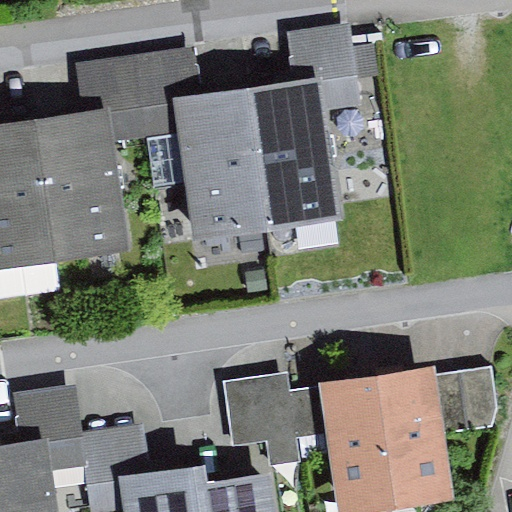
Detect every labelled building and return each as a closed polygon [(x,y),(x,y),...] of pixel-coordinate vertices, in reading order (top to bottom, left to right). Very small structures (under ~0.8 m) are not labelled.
[(289,38),(297,88),(319,84),(324,114),(361,108),(357,82),(352,50),(349,29),(289,38)] [(374,46),(352,50),(357,82),(379,79),(374,46)] [(77,67),(84,121),(107,117),(111,146),(147,141),(179,136),(175,106),(201,103),(193,50),(77,67)] [(297,88),(250,95),(272,234),(341,223),(324,114),(319,84),(297,88)] [(201,103),(175,106),(179,136),(186,185),(195,246),(272,234),(250,95),(201,103)] [(84,121),(37,128),(59,267),(128,257),(111,146),(107,117),(84,121)] [(0,133),(0,276),(59,267),(37,128),(0,133)] [(155,190),(186,185),(179,136),(147,141),(155,190)] [(266,272),(246,274),(248,295),(268,294),(266,272)] [(490,369),(434,379),(443,437),(492,428),(497,409),(490,369)] [(434,373),(321,390),(328,437),(339,511),(387,511),(453,502),(443,437),(434,379),(434,373)] [(328,437),(321,390),(290,393),(288,378),(224,385),(232,449),(268,444),(271,468),(301,465),(298,441),(328,437)] [(16,397),(23,450),(46,447),(50,474),(87,469),(82,434),(76,389),(16,397)] [(145,425),(82,434),(87,469),(92,511),(122,511),(119,486),(153,481),(145,425)] [(0,511),(56,511),(50,474),(46,447),(23,450),(0,454),(0,511)] [(205,473),(196,475),(202,511),(272,511),(267,482),(208,491),(205,473)] [(153,481),(119,486),(122,511),(202,511),(196,475),(153,481)]
